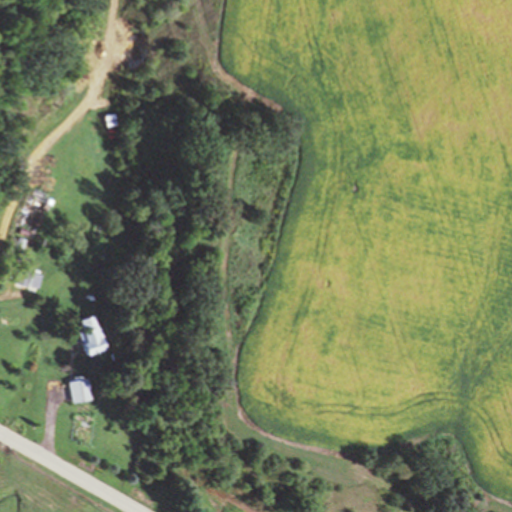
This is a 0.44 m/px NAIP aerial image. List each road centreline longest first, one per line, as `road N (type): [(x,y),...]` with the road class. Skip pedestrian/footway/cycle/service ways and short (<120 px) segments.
road 1 (track): [(114,0),(106,80),(34,152),(0,226)]
road 2 (residential): [(137,511),(0,434)]
